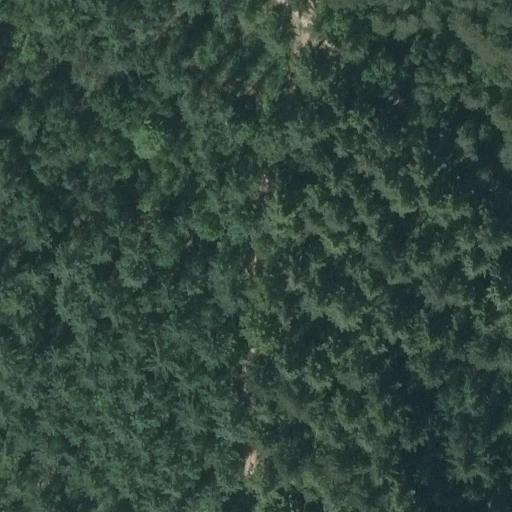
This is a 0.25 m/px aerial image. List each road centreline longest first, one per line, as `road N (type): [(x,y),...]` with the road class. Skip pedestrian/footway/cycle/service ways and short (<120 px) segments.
road 1 (track): [(314,0),(248,244),(247,511)]
road 2 (track): [(285,0),(511,198)]
